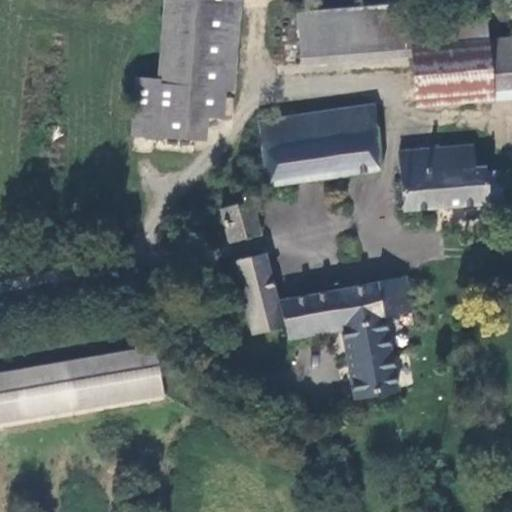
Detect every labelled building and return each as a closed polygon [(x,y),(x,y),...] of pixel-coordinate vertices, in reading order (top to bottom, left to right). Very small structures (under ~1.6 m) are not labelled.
[(216,121),(224,0),(163,0),(158,86),(135,85),(131,144),(193,149),(196,120),(216,121)] [(232,122),(240,0),(224,0),(216,121),(232,122)] [(412,23),(410,9),(299,20),(302,59),(414,48),(412,23)] [(489,14),(446,19),(446,43),(488,39),(491,39),(489,14)] [(420,103),(495,96),(494,87),(488,39),(446,43),(446,19),(412,23),(414,48),(420,103)] [(511,36),(491,39),(488,39),(494,87),(511,85),(511,36)] [(376,105),(264,120),(271,183),(382,170),(376,105)] [(403,211),(508,197),(504,168),(490,169),(489,163),(476,165),(473,145),(397,155),(403,211)] [(260,179),(246,181),(235,183),(239,202),(222,206),(223,212),(217,221),(219,232),(230,231),(231,237),(265,230),(260,203),(265,202),(260,179)] [(268,255),(235,262),(241,288),(236,289),(246,334),(251,333),(283,325),(268,255)] [(406,277),(379,283),(390,330),(418,324),(406,277)] [(286,303),(290,321),(294,341),(344,330),(361,401),(403,392),(390,330),(379,283),(286,303)] [(153,349),(0,374),(0,421),(160,394),(153,349)]
